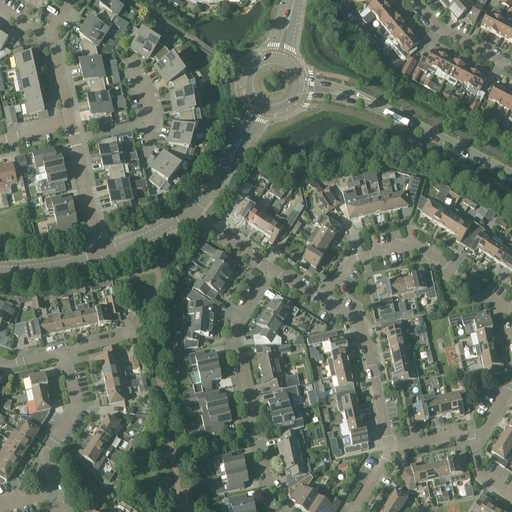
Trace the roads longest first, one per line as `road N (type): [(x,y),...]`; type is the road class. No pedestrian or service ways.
road 1 (residential): [(271,511),(233,330),(271,269)]
road 2 (residential): [(511,319),(510,310),(409,243),(347,258),(321,301)]
road 3 (tertiary): [(511,178),(366,101),(298,86)]
road 4 (residential): [(389,449),(362,331),(321,301)]
road 5 (residential): [(53,496),(44,458),(75,407),(64,352)]
road 6 (residential): [(186,214),(230,160),(259,106)]
